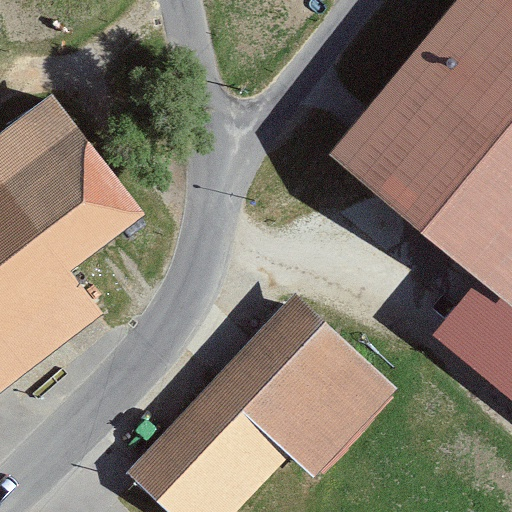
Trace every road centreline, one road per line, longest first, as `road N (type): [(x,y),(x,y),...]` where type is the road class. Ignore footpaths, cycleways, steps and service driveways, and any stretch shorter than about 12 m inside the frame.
road 1 (unclassified): [(212,142),(218,202),(204,273),(158,344),(0,503)]
road 2 (unclassified): [(212,142),(337,0)]
road 3 (unclassified): [(187,0),(212,142)]
